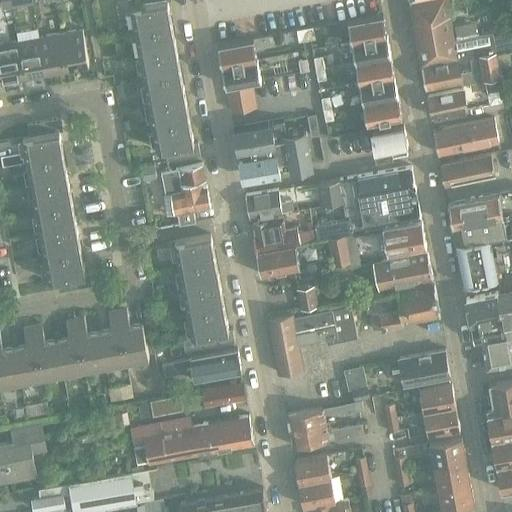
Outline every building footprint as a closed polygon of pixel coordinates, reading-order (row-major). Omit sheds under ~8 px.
[(2,10),(13,8),(11,0),(4,0),(1,1),(2,10)] [(11,0),(13,8),(23,6),(22,0),(11,0)] [(167,161),(200,155),(198,143),(194,143),(168,1),(172,0),(171,0),(137,0),(139,6),(130,8),(157,150),(165,149),(167,161)] [(411,0),(410,0),(415,23),(418,40),(453,33),(454,38),(479,34),(476,21),(453,26),(448,0),(411,0)] [(380,14),(349,20),(349,21),(349,22),(351,35),(352,41),(388,34),(387,28),(384,16),(384,14),(380,14)] [(313,27),(297,30),(298,30),(298,32),(300,41),(316,38),(314,29),(314,27),(313,27)] [(62,32),(65,68),(89,63),(83,28),(62,32)] [(418,40),(423,65),(457,58),(458,60),(460,59),(470,58),(480,56),(483,53),(496,51),(493,31),(479,34),(454,38),(453,33),(418,40)] [(41,36),(46,72),(65,68),(62,32),(41,36)] [(388,34),(352,41),(354,52),(356,61),(391,55),(390,45),(388,34)] [(19,40),(26,75),(46,72),(41,36),(19,40)] [(254,38),(219,44),(219,46),(221,59),(223,65),(258,59),(257,52),(254,40),(254,38)] [(0,43),(0,66),(2,80),(26,75),(19,40),(0,43)] [(423,65),(427,88),(464,81),(465,84),(470,83),(501,78),(501,76),(496,51),(483,53),(480,56),(470,58),(472,71),(462,73),(460,59),(458,60),(457,58),(423,65)] [(323,55),(315,57),(316,60),(317,68),(321,68),(325,67),(323,55)] [(391,55),(356,61),(357,68),(360,81),(395,75),(393,62),(391,55)] [(258,59),(223,65),(226,86),(228,86),(253,81),(262,80),(258,59)] [(307,59),(300,60),(300,61),(302,71),(304,70),(309,70),(307,59)] [(321,68),(317,68),(317,70),(319,79),(319,80),(327,78),(325,67),(321,68)] [(395,75),(360,81),(364,102),(399,95),(395,75)] [(501,78),(470,83),(472,92),(486,88),(487,88),(488,92),(491,105),(506,102),(504,89),(501,78)] [(253,81),(228,86),(230,98),(255,94),(253,81)] [(428,95),(432,116),(433,116),(469,109),(465,88),(428,95)] [(255,94),(230,98),(232,110),(257,106),(255,94)] [(399,95),(364,102),(364,104),(367,123),(403,116),(399,98),(399,95)] [(331,96),(322,97),(323,101),(324,109),(328,108),(333,107),(331,96)] [(483,106),(469,109),(433,116),(435,131),(434,131),(439,153),(500,141),(495,118),(495,117),(486,119),(483,106)] [(328,108),(324,109),(325,110),(326,120),(327,120),(335,119),(333,107),(328,108)] [(311,137),(320,135),(316,114),(308,116),(311,137)] [(23,138),(50,280),(57,279),(59,291),(92,285),(90,273),(86,274),(82,252),(60,131),(63,130),(61,118),(28,124),(31,136),(23,138)] [(292,170),(313,166),(306,128),(287,132),(284,120),(234,129),(240,161),(245,160),(248,177),(292,169),(292,170)] [(373,130),(377,153),(377,154),(408,149),(404,124),(373,130)] [(24,152),(2,156),(4,166),(25,162),(24,152)] [(441,164),(445,186),(495,176),(494,169),(491,154),(441,164)] [(155,163),(141,165),(144,179),(158,177),(155,163)] [(200,180),(206,179),(203,164),(179,168),(182,183),(200,180)] [(328,238),(336,237),(346,235),(352,234),(352,233),(421,218),(412,167),(340,179),(343,202),(346,219),(348,218),(348,220),(315,225),(318,239),(328,238)] [(193,210),(211,206),(207,186),(203,187),(202,182),(206,181),(206,179),(200,180),(182,183),(179,168),(161,172),(165,194),(172,193),(176,214),(178,213),(180,224),(196,221),(193,210)] [(322,205),(343,202),(340,179),(319,183),(322,205)] [(246,195),(250,218),(294,210),(292,201),(281,203),(279,190),(246,195)] [(449,203),(453,225),(482,219),(510,215),(511,214),(511,190),(499,193),(449,203)] [(511,233),(490,237),(456,243),(464,285),(498,279),(492,246),(511,242),(511,214),(510,215),(511,225),(511,233)] [(453,225),(456,243),(490,237),(511,233),(511,225),(510,215),(482,219),(453,225)] [(255,234),(254,234),(257,251),(296,244),(301,243),(316,240),(314,229),(299,232),(298,227),(286,229),(284,217),(253,222),(255,234)] [(388,254),(426,246),(421,222),(383,229),(388,254)] [(185,351),(235,341),(233,330),(229,330),(211,235),(174,241),(192,337),(183,338),(185,351)] [(328,238),(330,251),(348,248),(346,235),(336,237),(328,238)] [(257,251),(261,274),(300,268),(296,244),(257,251)] [(351,263),(348,248),(330,251),(333,266),(351,263)] [(380,292),(384,290),(433,280),(427,251),(374,263),(380,292)] [(333,266),(332,266),(334,277),(353,273),(352,268),(351,263),(333,266)] [(320,306),(315,284),(298,287),(302,309),(320,306)] [(434,284),(386,293),(392,326),(441,316),(434,284)] [(507,335),(511,333),(511,288),(497,291),(507,335)] [(475,341),(481,340),(507,335),(497,291),(467,297),(475,341)] [(295,312),(269,317),(275,348),(280,373),(305,368),(300,343),(327,338),(328,342),(358,337),(353,310),(352,305),(341,307),(333,309),(295,316),(295,312)] [(118,309),(128,363),(149,359),(143,324),(130,326),(127,308),(118,309)] [(100,332),(106,367),(128,363),(118,309),(109,311),(113,330),(100,332)] [(76,317),(85,371),(106,367),(100,332),(88,334),(85,316),(76,317)] [(58,339),(63,375),(85,371),(76,317),(66,319),(70,337),(58,339)] [(149,322),(150,325),(152,336),(166,333),(163,319),(149,322)] [(32,325),(40,379),(63,375),(58,339),(45,342),(42,323),(32,325)] [(14,348),(20,383),(40,379),(32,325),(24,327),(27,345),(14,348)] [(0,386),(0,387),(20,383),(14,348),(3,350),(0,332),(0,386)] [(511,364),(511,333),(507,335),(481,340),(487,369),(511,364)] [(194,381),(242,372),(238,349),(163,363),(165,376),(193,371),(194,381)] [(404,385),(451,377),(446,349),(399,358),(404,385)] [(487,409),(487,411),(511,406),(511,379),(489,384),(493,406),(490,408),(487,409)] [(205,406),(247,399),(244,382),(202,390),(205,406)] [(131,383),(109,387),(111,393),(112,400),(134,396),(133,393),(131,383)] [(420,389),(424,411),(456,405),(452,383),(420,389)] [(370,397),(368,385),(353,389),(355,400),(370,397)] [(180,397),(139,405),(142,417),(183,409),(180,397)] [(287,414),(290,431),(328,424),(326,414),(340,411),(340,414),(364,409),(362,400),(325,408),(287,414)] [(386,405),(388,416),(388,418),(397,416),(394,404),(386,405)] [(424,411),(428,434),(461,428),(456,405),(424,411)] [(487,413),(502,491),(511,488),(511,406),(487,411),(488,413),(487,413)] [(126,411),(115,414),(118,427),(129,424),(126,411)] [(149,463),(255,443),(249,414),(193,425),(191,414),(131,426),(138,465),(149,462),(149,463)] [(388,418),(391,432),(399,430),(397,416),(388,418)] [(14,441),(0,444),(0,483),(38,475),(33,452),(30,438),(44,435),(42,422),(12,428),(14,441)] [(290,431),(293,446),(330,439),(363,433),(362,423),(332,429),(332,431),(329,432),(328,424),(290,431)] [(429,442),(433,465),(466,459),(462,436),(429,442)] [(295,460),(299,483),(332,477),(327,454),(295,460)] [(356,458),(359,472),(368,470),(365,457),(356,458)] [(395,458),(398,472),(407,470),(404,457),(395,458)] [(433,465),(437,488),(470,481),(466,459),(433,465)] [(78,511),(155,498),(150,469),(133,472),(134,472),(69,482),(70,484),(40,489),(41,498),(34,499),(36,510),(43,509),(43,511),(78,511)] [(362,485),(371,483),(368,470),(359,472),(362,485)] [(398,472),(400,485),(409,483),(407,470),(398,472)] [(299,483),(304,506),(311,505),(311,506),(337,501),(332,477),(299,483)] [(442,510),(475,504),(470,481),(437,488),(442,510)] [(180,511),(267,511),(263,488),(262,488),(262,489),(179,504),(180,511)] [(164,497),(146,500),(147,511),(150,511),(166,509),(164,497)] [(347,511),(347,508),(350,508),(348,499),(337,501),(311,506),(312,511),(347,511)] [(404,503),(405,511),(414,511),(413,502),(404,503)] [(142,511),(141,503),(128,506),(129,511),(142,511)]
